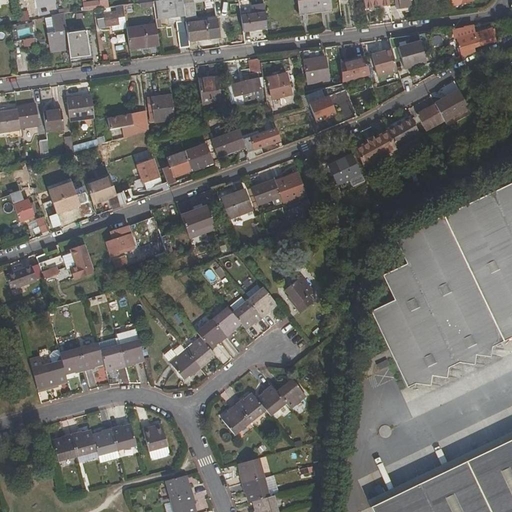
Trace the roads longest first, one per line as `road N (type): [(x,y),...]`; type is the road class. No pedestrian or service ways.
road 1 (residential): [(511,41),(349,130),(0,261)]
road 2 (residential): [(0,86),(510,13)]
road 3 (residential): [(0,425),(135,394),(183,413)]
road 4 (residential): [(183,413),(251,358),(285,347)]
